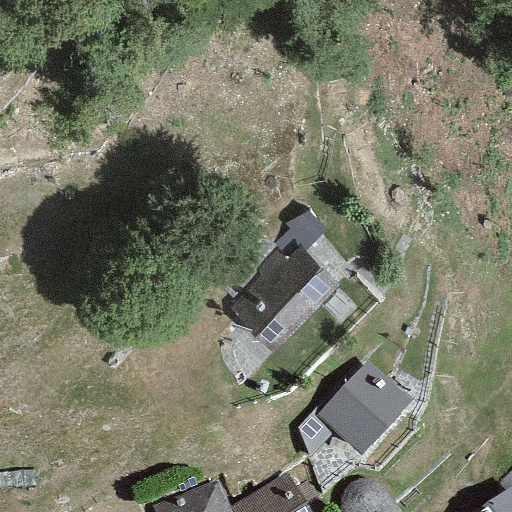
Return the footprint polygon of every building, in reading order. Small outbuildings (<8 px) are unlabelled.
[(261,274),(238,297),(253,337),(273,353),(338,284),(306,249),(326,230),(311,210),(285,223),(290,229),(276,242),(278,249),(259,271),(261,274)] [(364,471),(412,419),(369,369),(319,421),(364,471)] [(289,477),(237,511),(329,511),(307,481),(295,490),(289,477)] [(229,511),(217,483),(152,509),(152,511),(229,511)] [(389,511),(372,486),(340,507),(342,511),(389,511)] [(511,511),(511,497),(490,511),(511,511)]
